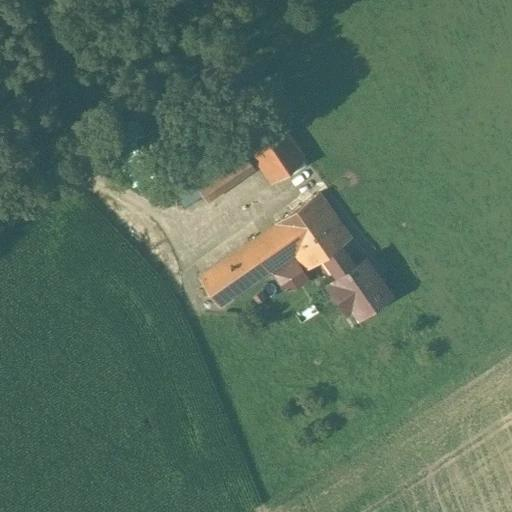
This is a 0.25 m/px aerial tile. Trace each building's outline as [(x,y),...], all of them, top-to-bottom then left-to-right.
[(275,115),(241,138),(272,181),(305,158),(275,115)] [(237,141),(189,174),(203,194),(250,161),(237,141)] [(318,192),(275,222),(276,223),(199,277),(218,305),(294,252),(306,268),(323,257),(339,245),(349,238),(318,192)] [(363,258),(353,265),(339,245),(323,257),(336,276),(333,279),(334,281),(352,306),(358,316),(389,295),(363,258)] [(294,260),(274,273),(282,284),(296,286),(307,279),(294,260)] [(352,306),(334,281),(329,285),(346,310),(352,306)]
